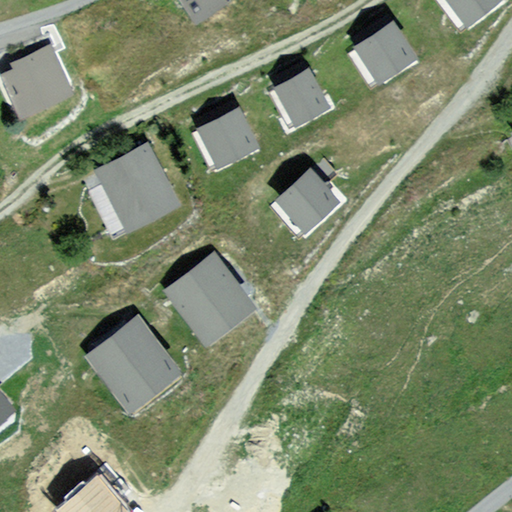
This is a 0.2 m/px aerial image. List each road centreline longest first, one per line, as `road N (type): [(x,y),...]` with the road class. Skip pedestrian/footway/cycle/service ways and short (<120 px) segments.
road 1 (residential): [(511,33),(334,253),(167,511)]
road 2 (residential): [(0,210),(81,143),(369,0)]
